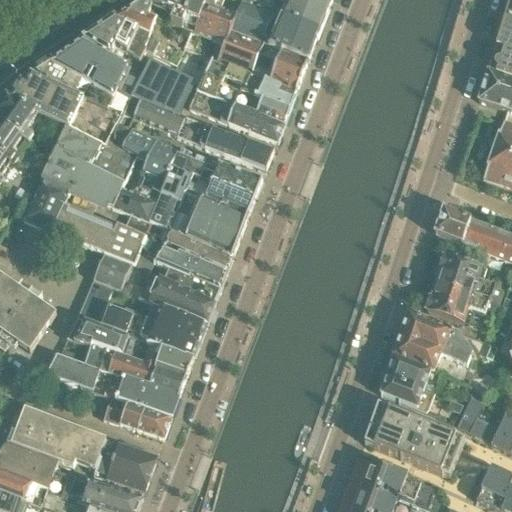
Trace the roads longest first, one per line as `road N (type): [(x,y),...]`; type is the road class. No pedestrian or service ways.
road 1 (residential): [(360,0),(182,462)]
road 2 (residential): [(428,179),(310,511)]
road 3 (residential): [(484,0),(428,179)]
road 4 (unclassified): [(182,462),(13,400)]
